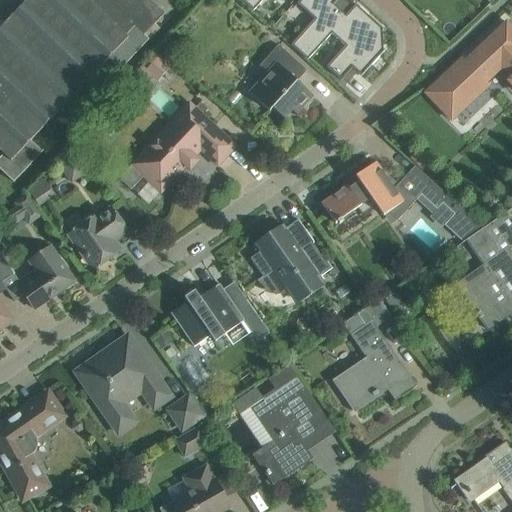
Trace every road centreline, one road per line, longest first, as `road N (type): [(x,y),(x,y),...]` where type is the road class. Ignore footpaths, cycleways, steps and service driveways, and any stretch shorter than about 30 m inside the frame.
road 1 (residential): [(0,377),(449,62),(385,0)]
road 2 (residential): [(410,511),(405,470),(414,452),(511,377)]
